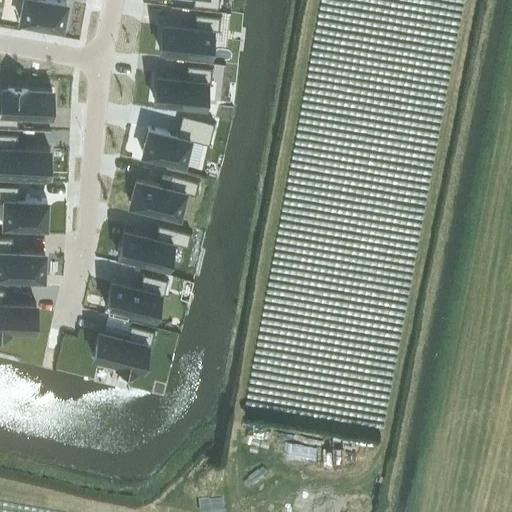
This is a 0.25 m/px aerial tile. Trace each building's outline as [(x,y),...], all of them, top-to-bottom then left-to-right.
[(22,0),(19,19),(62,27),(66,1),(59,0),(22,0)] [(161,21),(159,47),(209,52),(212,28),(219,29),(220,15),(195,12),(194,25),(161,21)] [(155,85),(153,99),(204,104),(206,80),(210,80),(212,66),(187,63),(185,76),(156,73),(156,76),(155,76),(155,77),(156,77),(155,84),(154,84),(154,85),(155,85)] [(0,123),(18,125),(18,112),(51,113),(51,107),(52,107),(52,106),(51,106),(52,88),(47,87),(46,87),(27,86),(27,84),(7,83),(6,85),(1,85),(0,109),(0,123)] [(148,126),(142,152),(183,162),(189,138),(209,143),(214,121),(182,113),(177,133),(148,126)] [(0,131),(0,170),(48,173),(49,147),(17,145),(17,133),(0,131)] [(133,188),(129,202),(179,214),(184,191),(195,193),(199,179),(170,172),(167,185),(159,183),(136,177),(135,180),(134,180),(134,181),(135,181),(133,188),(132,187),(132,188),(133,188)] [(0,183),(0,197),(4,198),(3,223),(46,225),(47,199),(17,197),(18,184),(0,183)] [(120,239),(117,253),(166,265),(172,241),(187,245),(191,231),(158,223),(155,235),(123,227),(122,230),(121,231),(122,231),(121,238),(120,238),(120,239)] [(0,235),(0,274),(43,276),(44,262),(45,261),(44,261),(44,255),(45,255),(45,254),(44,253),(44,250),(12,249),(13,236),(0,235)] [(111,278),(104,303),(154,315),(160,292),(163,293),(167,279),(142,273),(139,285),(111,278)] [(0,287),(0,328),(9,329),(10,327),(34,328),(35,314),(36,314),(36,313),(35,313),(35,306),(36,306),(36,305),(36,302),(3,300),(4,288),(0,287)] [(97,336),(92,353),(97,354),(97,355),(98,355),(116,359),(116,362),(136,367),(136,364),(141,366),(147,342),(151,343),(154,329),(130,323),(127,335),(98,328),(97,335),(96,334),(96,335),(97,336)]
